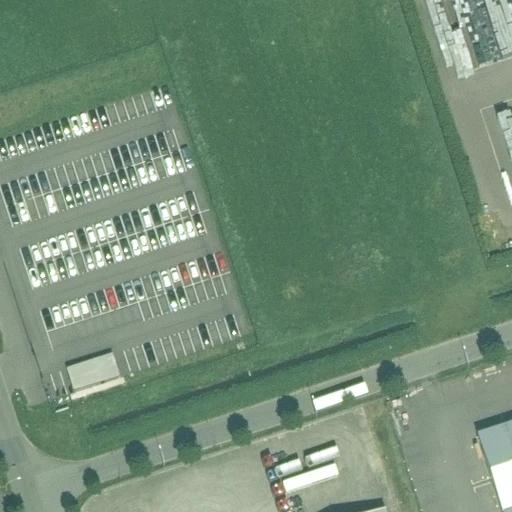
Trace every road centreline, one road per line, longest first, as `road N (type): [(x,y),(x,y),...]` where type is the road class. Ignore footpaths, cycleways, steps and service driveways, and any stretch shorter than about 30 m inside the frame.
road 1 (unclassified): [(33,501),(511,335)]
road 2 (unknown): [(424,366),(470,511)]
